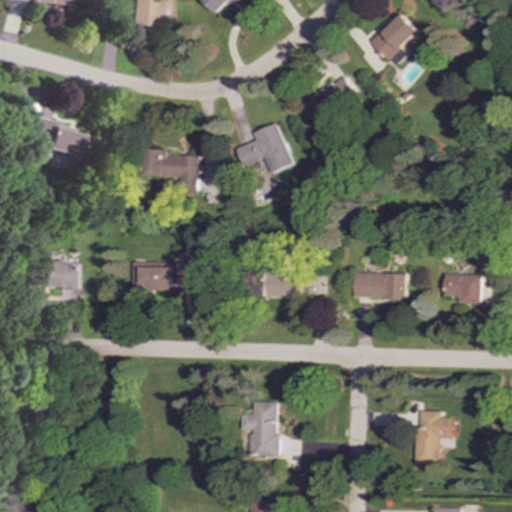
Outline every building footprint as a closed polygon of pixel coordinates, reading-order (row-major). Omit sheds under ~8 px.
[(129,0),(129,24),(169,25),(169,0),(129,0)] [(204,0),(217,13),(227,4),(230,4),(234,0),(204,0)] [(432,0),(443,12),(456,0),(432,0)] [(372,41),(395,66),(407,55),(402,48),(420,31),(402,13),(372,41)] [(356,92),(343,74),(302,106),(315,123),(356,92)] [(76,154),(81,133),(49,126),(51,119),(35,116),(29,144),(76,154)] [(294,164),(277,123),(254,133),(257,140),(238,148),(245,167),(266,159),(272,173),(294,164)] [(168,156),(168,149),(150,149),(150,177),(181,177),(181,185),(200,185),(200,156),(168,156)] [(178,262),(134,263),(134,293),(189,292),(188,268),(178,268),(178,262)] [(304,296),(303,272),(253,273),(254,297),(304,296)] [(409,299),(410,274),(358,273),(357,298),(409,299)] [(485,275),(447,274),(446,296),(464,297),(464,304),(484,305),(485,275)] [(280,402),(256,402),(256,416),(244,415),(244,431),(252,431),(251,456),(279,456),(280,402)] [(11,428),(59,426),(58,408),(10,410),(11,428)] [(455,418),(443,418),(443,412),(420,411),(418,464),(440,465),(441,438),(454,439),(455,418)] [(276,511),(276,501),(253,501),(253,511),(276,511)]
